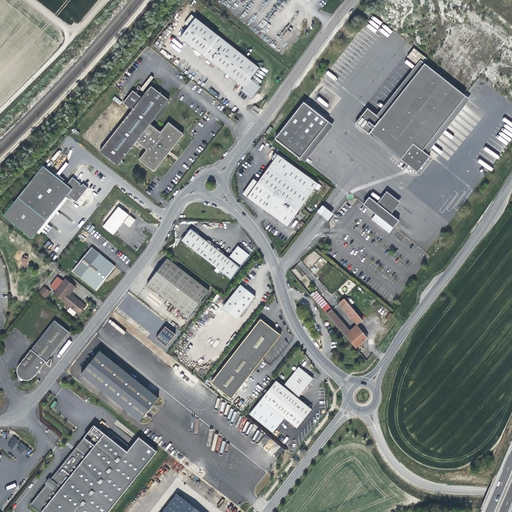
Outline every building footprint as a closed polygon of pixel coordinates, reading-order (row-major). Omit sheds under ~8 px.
[(189,26),(197,16),(192,13),(185,23),(189,26)] [(245,85),(252,76),(260,65),(197,16),(182,36),(245,85)] [(419,60),(376,115),(381,119),(426,64),(419,60)] [(357,122),(418,171),(430,157),(427,154),(422,150),(465,96),(426,64),(381,119),(376,115),(368,109),(357,122)] [(262,84),(252,76),(245,85),(243,88),(248,92),(253,96),(262,84)] [(119,164),(138,140),(152,122),(171,99),(153,84),(144,96),(134,108),(101,149),(119,164)] [(134,108),(144,96),(135,89),(125,101),(134,108)] [(422,150),(427,154),(470,100),(465,96),(422,150)] [(329,122),(304,102),(275,138),(300,158),(329,122)] [(162,130),(152,122),(138,140),(148,148),(140,158),(154,169),(155,168),(157,170),(170,154),(186,134),(184,133),(186,131),(171,119),(162,130)] [(334,126),(329,122),(300,158),(305,162),(334,126)] [(506,139),(509,142),(511,137),(511,132),(511,133),(507,129),(504,133),(505,134),(503,136),(506,138),(506,139)] [(499,136),(497,138),(506,145),(508,142),(499,136)] [(267,209),(286,223),(317,182),(277,152),(257,178),(246,193),(267,209)] [(74,190),(67,184),(44,166),(19,197),(57,227),(77,202),(69,196),(74,190)] [(242,190),(246,193),(257,178),(253,175),(242,190)] [(73,177),(67,184),(74,190),(69,196),(77,202),(89,187),(84,183),(82,186),(81,186),(80,185),(81,184),(73,177)] [(387,192),(378,204),(391,214),(400,202),(387,192)] [(369,197),(364,204),(371,210),(367,215),(389,233),(399,221),(391,214),(378,204),(369,197)] [(128,214),(118,206),(103,226),(113,234),(121,223),(128,214)] [(322,207),(317,215),(321,218),(328,224),(334,216),(322,207)] [(192,226),(182,239),(232,277),(250,254),(238,245),(229,255),(216,245),(192,226)] [(92,247),(72,271),(97,290),(106,278),(116,266),(92,247)] [(25,269),(28,256),(23,255),(20,268),(25,269)] [(156,271),(147,284),(188,316),(208,289),(167,258),(156,271)] [(56,291),(63,282),(58,277),(50,287),(56,291)] [(53,294),(70,308),(71,307),(77,312),(76,313),(79,315),(86,306),(77,299),(71,294),(76,288),(65,280),(63,282),(56,291),(53,294)] [(226,302),(240,314),(255,295),(249,290),(241,283),(226,302)] [(50,292),(45,288),(40,293),(45,298),(50,292)] [(363,319),(345,297),(339,302),(358,324),(363,319)] [(238,317),(240,314),(226,302),(223,306),(238,317)] [(71,307),(70,308),(67,311),(73,316),(76,313),(77,312),(71,307)] [(326,313),(355,347),(368,337),(357,324),(350,330),(332,309),(326,313)] [(42,367),(70,331),(55,318),(18,364),(20,365),(19,367),(18,368),(18,370),(18,372),(19,374),(20,376),(22,377),(25,378),(27,378),(29,378),(31,376),(32,375),(34,377),(42,367)] [(259,320),(241,343),(262,359),(279,336),(269,328),(259,320)] [(175,334),(164,326),(160,331),(155,338),(165,346),(175,334)] [(262,359),(241,343),(210,382),(231,398),(249,375),(262,359)] [(158,397),(99,351),(89,363),(80,374),(140,421),(158,397)] [(299,367),(283,386),(298,398),(314,379),(307,374),(299,367)] [(312,410),(298,398),(283,386),(276,381),(260,399),(296,429),(312,410)] [(99,511),(151,447),(134,433),(121,448),(87,421),(62,452),(23,501),(36,511),(99,511)] [(258,444),(277,460),(285,450),(266,434),(258,444)] [(17,451),(24,454),(27,447),(20,443),(17,451)] [(201,511),(175,493),(160,511),(201,511)]
